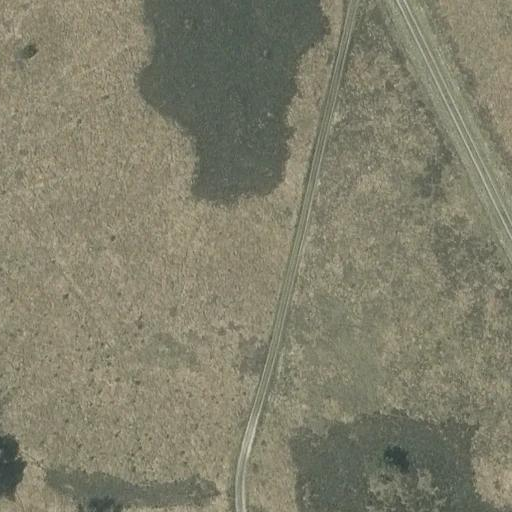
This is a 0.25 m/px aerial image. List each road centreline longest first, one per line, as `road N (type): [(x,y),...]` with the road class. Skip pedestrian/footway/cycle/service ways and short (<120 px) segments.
road 1 (track): [(237,511),(233,501),(358,0)]
road 2 (track): [(511,239),(395,0)]
